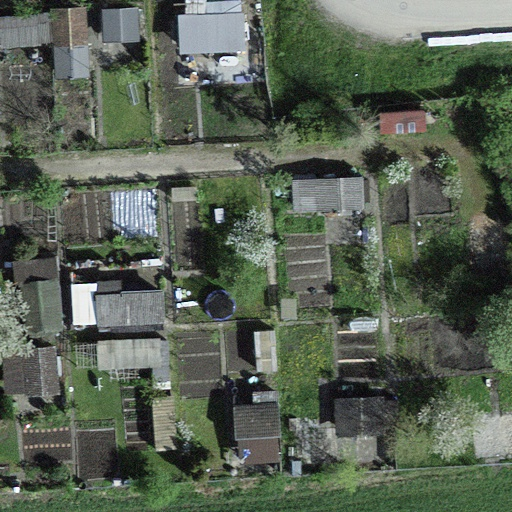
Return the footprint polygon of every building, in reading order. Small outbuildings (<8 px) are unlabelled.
[(174,0),(177,48),(245,45),(242,0),(174,0)] [(83,3),(0,11),(0,46),(48,42),(52,81),(90,77),(83,3)] [(100,4),(101,37),(137,35),(135,3),(100,4)] [(365,209),(364,174),(290,177),(292,212),(365,209)] [(507,276),(502,210),(467,213),(472,279),(507,276)] [(65,326),(56,253),(12,259),(21,332),(65,326)] [(6,394),(59,390),(56,344),(3,348),(6,394)] [(238,456),(279,455),(278,387),(250,388),(250,401),(236,401),(238,456)] [(387,392),(332,395),(334,432),(389,429),(387,392)]
